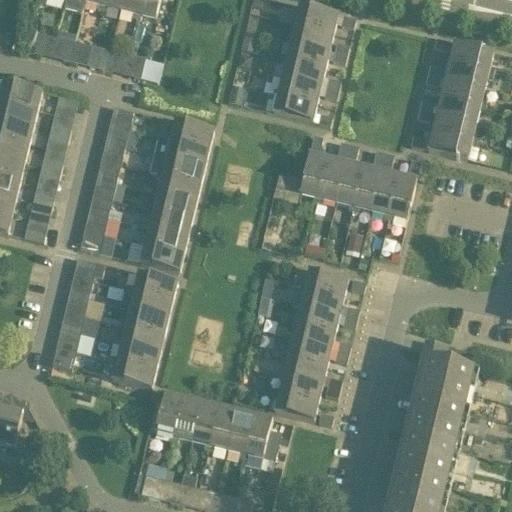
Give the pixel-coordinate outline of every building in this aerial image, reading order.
[(35,0),(34,7),(46,10),(46,8),(47,0),(35,0)] [(66,0),(66,5),(64,12),(82,17),(85,5),(86,0),(66,0)] [(86,0),(85,5),(98,8),(97,13),(101,14),(104,0),(86,0)] [(104,0),(101,14),(106,15),(107,10),(120,13),(123,0),(104,0)] [(123,0),(120,13),(134,17),(132,22),(136,23),(142,0),(123,0)] [(142,0),(136,23),(141,24),(142,19),(156,22),(157,19),(167,21),(170,11),(165,10),(167,0),(142,0)] [(260,13),(262,3),(256,1),(253,12),(260,13)] [(290,28),(334,39),(339,20),(299,11),(296,24),(292,23),(290,28)] [(354,32),(356,24),(344,22),(342,30),(354,32)] [(334,39),(290,28),(289,33),(293,34),(290,47),(330,56),(334,39)] [(35,58),(40,59),(45,39),(39,38),(35,58)] [(243,55),(250,56),(254,42),(246,40),(244,40),(240,54),(243,55)] [(56,42),(51,62),(57,63),(62,43),(56,42)] [(447,56),(449,47),(437,44),(435,53),(447,56)] [(75,46),(69,66),(75,68),(80,48),(75,46)] [(330,56),(290,47),(287,59),(283,58),(282,63),(326,74),(330,56)] [(335,57),(348,60),(350,51),(337,48),(335,57)] [(450,66),(494,77),(495,72),(490,71),(493,57),(454,48),(450,66)] [(103,53),(98,73),(104,75),(109,55),(103,53)] [(109,55),(104,75),(110,76),(115,56),(109,55)] [(348,60),(335,57),(333,67),(346,68),(348,60)] [(241,59),(239,71),(250,74),(253,62),(241,59)] [(146,63),(140,62),(135,82),(141,83),(146,63)] [(141,83),(157,87),(161,72),(162,67),(146,63),(141,83)] [(326,74),(282,63),(281,68),(286,69),(283,82),(322,91),(326,74)] [(494,77),(450,66),(446,84),(485,93),(488,80),(493,81),(494,77)] [(429,79),(441,82),(443,74),(431,71),(429,79)] [(441,82),(429,79),(426,89),(439,92),(441,82)] [(322,91),(283,82),(279,95),(275,94),(274,99),(317,109),(322,91)] [(327,93),(340,96),(342,87),(329,84),(327,93)] [(485,93),(446,84),(441,101),(486,112),(487,107),(482,106),(485,93)] [(0,106),(38,116),(43,98),(3,88),(0,101),(0,100),(0,106)] [(230,107),(242,110),(246,94),(234,91),(230,107)] [(340,96),(327,93),(325,102),(338,103),(340,96)] [(277,105),(274,118),(313,127),(317,109),(274,99),(273,104),(277,105)] [(59,101),(58,108),(77,113),(78,106),(59,101)] [(486,112),(441,101),(437,119),(476,128),(479,116),(484,117),(486,112)] [(0,125),(34,134),(38,116),(0,106),(0,125)] [(420,115),(433,118),(435,109),(422,106),(420,115)] [(132,124),(134,117),(115,112),(113,119),(132,124)] [(433,118),(420,115),(418,123),(430,127),(433,118)] [(476,128),(437,119),(433,136),(477,147),(478,143),(473,142),(476,128)] [(332,123),(322,120),(320,129),(330,132),(332,123)] [(160,143),(210,155),(214,136),(165,124),(160,143)] [(0,144),(30,152),(34,134),(0,125),(0,144)] [(52,130),(51,138),(70,142),(72,134),(52,130)] [(477,147),(433,136),(429,155),(468,164),(471,152),(476,153),(477,147)] [(68,148),(70,142),(51,138),(49,143),(68,148)] [(108,140),(106,148),(125,153),(127,145),(108,140)] [(424,153),(426,144),(413,141),(411,150),(424,153)] [(321,156),(323,144),(314,142),(311,155),(321,156)] [(155,160),(206,172),(210,155),(160,143),(155,160)] [(0,163),(25,169),(30,152),(0,144),(0,163)] [(124,159),(125,153),(106,148),(104,155),(124,159)] [(347,163),(350,150),(341,148),(338,161),(347,163)] [(350,150),(347,163),(357,165),(359,153),(350,150)] [(382,171),(385,159),(376,157),(373,169),(382,171)] [(301,198),(315,201),(313,207),(318,208),(329,163),(310,158),(304,184),(298,183),(295,196),(293,205),(299,206),(301,198)] [(385,159),(382,171),(392,173),(394,160),(385,159)] [(158,180),(201,190),(206,172),(155,160),(150,177),(158,179),(158,180)] [(0,181),(21,187),(25,169),(0,163),(0,181)] [(337,207),(346,167),(329,163),(318,208),(323,209),(324,203),(337,207)] [(44,165),(42,173),(61,178),(63,170),(44,165)] [(418,181),(421,167),(411,165),(409,179),(418,181)] [(353,216),(364,171),(346,167),(337,207),(350,210),(349,215),(353,216)] [(359,212),(372,215),(381,175),(364,171),(353,216),(358,217),(359,212)] [(60,184),(61,178),(42,173),(41,179),(60,184)] [(388,225),(399,179),(381,175),(372,215),(385,218),(384,224),(388,225)] [(97,184),(117,189),(119,181),(99,176),(97,184)] [(298,183),(279,178),(275,192),(295,196),(298,183)] [(399,179),(388,225),(393,226),(394,220),(408,224),(417,184),(399,179)] [(157,198),(197,208),(201,190),(158,180),(157,184),(160,185),(157,198)] [(0,200),(17,204),(21,187),(0,181),(0,200)] [(117,189),(97,184),(96,190),(116,195),(117,189)] [(149,215),(193,225),(197,208),(157,198),(154,211),(150,210),(149,215)] [(0,218),(12,222),(17,204),(0,200),(0,218)] [(35,200),(33,208),(53,213),(55,205),(35,200)] [(51,219),(53,213),(33,208),(32,214),(51,219)] [(89,218),(109,223),(111,216),(91,211),(89,218)] [(193,225),(149,215),(148,219),(152,220),(149,233),(189,243),(193,225)] [(0,238),(8,240),(12,222),(0,218),(0,238)] [(109,223),(89,218),(88,225),(107,230),(109,223)] [(141,250),(185,260),(189,243),(149,233),(146,246),(142,245),(141,250)] [(45,248),(46,240),(27,235),(25,243),(45,248)] [(347,253),(358,256),(362,242),(350,239),(347,253)] [(272,242),(266,240),(264,250),(274,252),(275,247),(272,242)] [(102,252),(83,246),(81,254),(110,261),(114,244),(105,241),(102,252)] [(143,255),(143,256),(140,269),(180,279),(185,260),(141,250),(140,254),(143,255)] [(400,258),(393,256),(391,264),(398,266),(400,258)] [(365,273),(368,263),(360,261),(358,271),(365,273)] [(77,270),(97,275),(99,269),(78,264),(77,270)] [(107,270),(99,269),(97,275),(96,280),(104,282),(107,270)] [(301,292),(345,303),(349,284),(310,274),(306,289),(302,288),(301,292)] [(129,296),(173,307),(178,288),(138,278),(135,291),(131,290),(129,296)] [(364,297),(366,288),(354,286),(353,294),(364,297)] [(345,303),(301,292),(299,297),(304,298),(301,310),(341,320),(345,303)] [(91,299),(71,294),(70,300),(90,305),(91,299)] [(132,301),(129,314),(169,324),(173,307),(129,296),(128,300),(132,301)] [(90,305),(70,300),(68,305),(89,310),(90,305)] [(341,320),(301,310),(298,324),(293,323),(292,327),(336,338),(341,320)] [(345,321),(358,324),(360,315),(347,312),(345,321)] [(169,324),(129,314),(126,327),(99,320),(98,325),(121,330),(121,331),(165,342),(169,324)] [(358,324),(345,321),(344,330),(356,333),(358,324)] [(336,338),(292,327),(291,332),(295,333),(292,346),(332,355),(336,338)] [(61,335),(81,340),(83,334),(62,329),(61,335)] [(124,336),(121,349),(161,359),(165,342),(121,331),(120,335),(124,336)] [(59,341),(80,346),(81,340),(61,335),(59,341)] [(292,346),(289,359),(284,358),(284,362),(328,373),(332,355),(292,346)] [(337,357),(349,360),(351,351),(339,348),(337,357)] [(113,366),(157,377),(161,359),(121,349),(118,362),(114,361),(113,366)] [(395,511),(440,511),(445,495),(451,496),(453,488),(447,487),(454,459),(459,461),(461,452),(456,450),(463,422),(468,423),(470,414),(465,412),(473,383),(478,384),(479,379),(466,376),(471,357),(435,349),(433,357),(427,355),(424,368),(430,369),(395,511)] [(349,360),(337,357),(335,365),(347,368),(349,360)] [(152,395),(157,377),(113,366),(89,361),(88,367),(101,370),(103,369),(116,371),(112,385),(152,395)] [(328,373),(284,362),(282,367),(287,368),(284,381),(323,391),(328,373)] [(74,369),(53,365),(52,370),(72,375),(74,369)] [(284,381),(280,395),(276,393),(275,397),(319,408),(323,391),(284,381)] [(328,392),(341,395),(343,386),(330,383),(328,392)] [(341,395),(328,392),(327,401),(339,404),(341,395)] [(319,408),(275,397),(274,403),(278,404),(274,417),(314,427),(319,408)] [(169,446),(175,447),(186,403),(166,398),(157,437),(170,441),(169,446)] [(193,446),(203,407),(186,403),(175,447),(178,448),(179,443),(193,446)] [(21,405),(12,417),(1,414),(0,417),(0,450),(15,454),(27,407),(21,405)] [(203,407),(193,446),(205,449),(204,454),(209,455),(220,411),(203,407)] [(220,411),(209,455),(213,456),(214,452),(228,455),(238,415),(220,411)] [(238,415),(228,455),(240,458),(239,462),(244,463),(254,419),(238,415)] [(254,419),(244,463),(247,464),(245,471),(260,475),(273,424),(254,419)] [(332,431),(334,422),(321,419),(319,428),(332,431)] [(173,476),(166,475),(164,483),(171,485),(173,476)] [(141,501),(161,506),(166,485),(146,480),(141,501)] [(184,480),(182,489),(177,509),(182,511),(188,491),(196,493),(198,483),(184,480)] [(182,489),(176,487),(171,508),(177,509),(182,489)] [(211,496),(207,511),(213,511),(217,498),(211,496)] [(219,511),(223,499),(217,498),(213,511),(219,511)]
